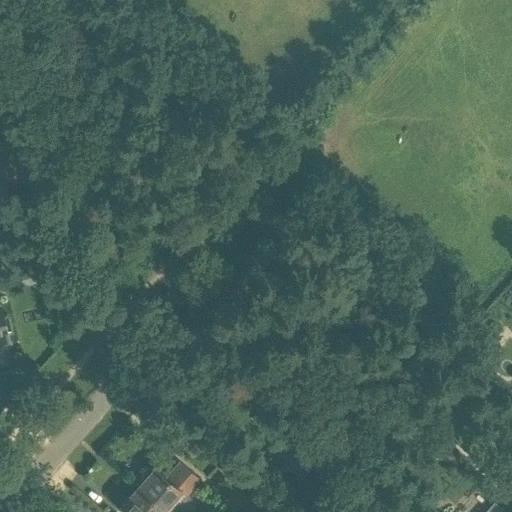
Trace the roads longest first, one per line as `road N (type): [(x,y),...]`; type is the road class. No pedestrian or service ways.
road 1 (residential): [(0,511),(107,391),(101,340),(13,0)]
road 2 (track): [(101,340),(183,232),(394,0)]
